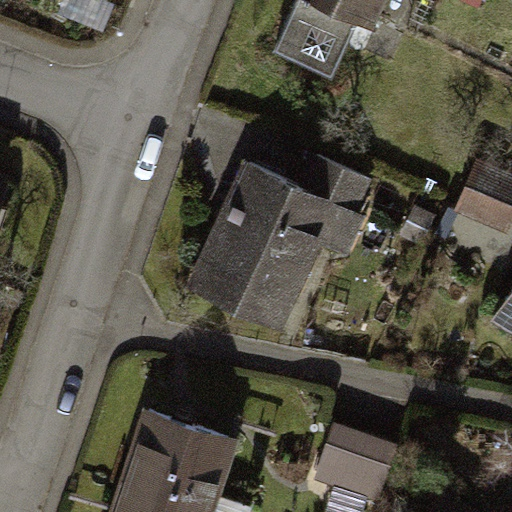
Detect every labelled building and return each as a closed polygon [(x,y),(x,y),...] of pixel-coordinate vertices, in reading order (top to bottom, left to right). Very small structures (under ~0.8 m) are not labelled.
[(305,0),(305,2),(281,61),(336,83),(358,26),(382,36),(396,0),(305,0)] [(466,208),(511,228),(511,177),(485,165),(466,208)] [(253,166),(198,288),(294,331),(349,209),(253,166)] [(340,421),(323,476),(385,495),(402,439),(340,421)] [(212,511),(232,452),(160,428),(131,511),(212,511)] [(474,511),(452,496),(440,511),(474,511)]
